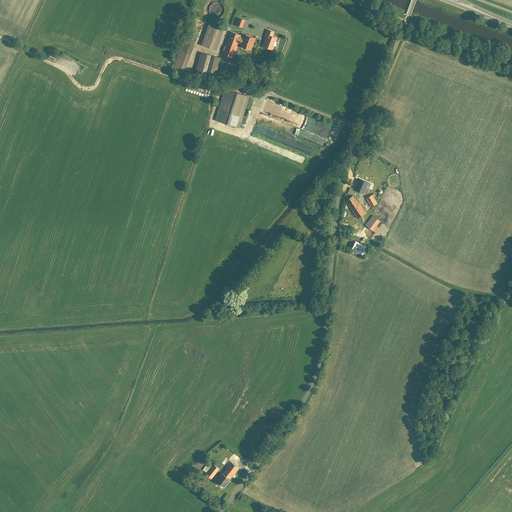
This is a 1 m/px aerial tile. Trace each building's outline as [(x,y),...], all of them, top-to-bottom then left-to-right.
[(216,0),(208,10),(218,18),(225,8),(216,0)] [(245,21),(238,18),(235,26),(242,29),(245,21)] [(225,27),(210,22),(201,46),(216,51),(225,27)] [(275,33),(267,30),(264,38),(265,38),(262,47),(273,51),(277,39),(273,38),(275,33)] [(242,36),(230,32),(221,55),(233,59),(238,45),(240,46),(239,47),(251,52),(256,39),(244,35),(243,38),(241,37),(242,36)] [(183,75),(197,37),(185,33),(171,71),(183,75)] [(220,59),(201,53),(195,74),(214,80),(220,59)] [(249,97),(224,89),(215,121),(239,129),(249,97)] [(267,99),(262,113),(272,116),(273,113),(268,111),(270,105),(275,107),(276,102),(267,99)] [(276,113),(274,117),(284,121),(286,116),(282,115),(283,111),(285,112),(286,111),(291,112),(292,109),(287,107),(279,104),(278,108),(281,109),(279,114),(276,113)] [(315,143),(324,147),(327,140),(315,135),(314,139),(317,140),(315,143)] [(369,183),(359,179),(354,191),(364,195),(369,183)] [(376,197),(374,194),(366,199),(371,208),(378,204),(374,198),(376,197)] [(353,196),(345,201),(357,219),(366,214),(359,204),(353,196)] [(381,222),(372,216),(365,226),(376,234),(379,229),(377,227),(381,222)] [(367,248),(356,242),(351,251),(363,257),(367,248)] [(239,468),(230,461),(226,467),(227,468),(223,472),(222,471),(215,480),(224,487),(239,468)] [(211,479),(220,469),(214,464),(205,474),(211,479)]
